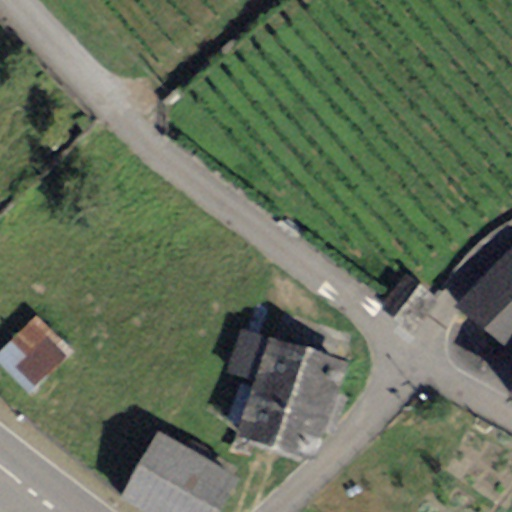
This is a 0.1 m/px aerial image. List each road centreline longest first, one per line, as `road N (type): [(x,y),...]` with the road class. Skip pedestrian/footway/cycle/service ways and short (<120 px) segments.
road 1 (unclassified): [(0,2),(109,112),(419,367)]
road 2 (residential): [(273,511),(419,367)]
road 3 (track): [(246,0),(205,37),(79,82)]
road 4 (residential): [(419,367),(463,281),(511,238)]
